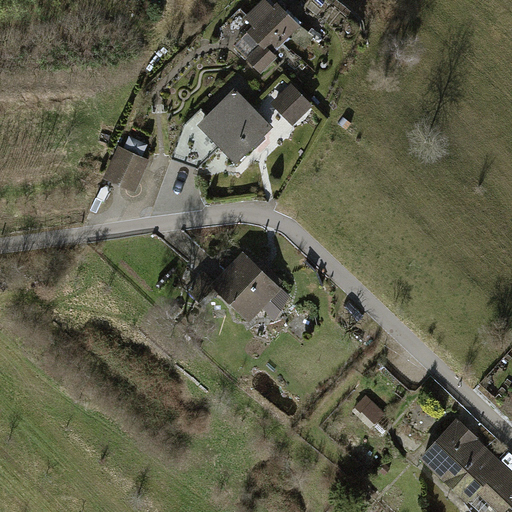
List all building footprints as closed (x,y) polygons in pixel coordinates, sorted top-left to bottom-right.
[(253,28),(235,47),(262,73),(274,61),(261,49),(267,43),(274,49),(287,36),(303,52),(314,41),(270,0),(262,0),(244,19),(253,28)] [(201,114),(187,129),(173,161),(199,171),(207,161),(215,151),(232,166),(247,149),(254,155),(282,125),(289,132),(310,109),(279,81),(249,114),(234,100),(250,82),(238,72),(223,88),(226,91),(203,117),(201,114)] [(115,149),(102,178),(135,193),(148,164),(115,149)] [(205,274),(188,293),(208,311),(217,301),(245,327),(256,315),(269,327),(291,304),(239,256),(214,282),(205,274)] [(372,404),(360,417),(382,437),(394,424),(372,404)] [(501,464),(450,420),(414,461),(466,506),(476,494),(496,511),(511,511),(511,460),(508,456),(501,464)]
